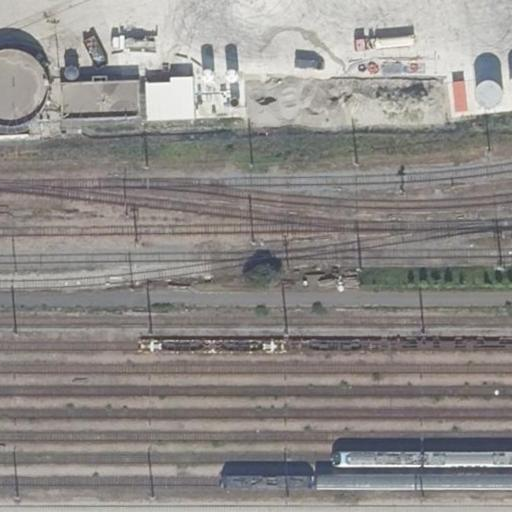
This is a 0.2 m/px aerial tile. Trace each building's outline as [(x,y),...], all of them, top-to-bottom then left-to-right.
[(453,129),(451,0),(293,0),(294,20),(242,20),(242,2),(224,2),(224,46),(279,45),(279,79),(321,79),(321,131),(453,129)] [(45,106),(46,98),(46,97),(45,90),(43,83),(39,76),(34,70),(28,66),(22,62),(15,60),(7,59),(0,60),(0,135),(7,136),(14,135),(21,133),(28,130),(34,125),(39,119),(43,113),(45,106)] [(55,122),(134,118),(133,80),(102,81),(102,75),(86,75),(86,82),(54,84),(55,122)] [(144,82),(144,123),(193,122),(192,81),(144,82)] [(496,101),(497,97),(496,94),(494,91),(492,90),(488,89),(485,89),(482,91),(480,94),(480,97),(480,101),(482,103),(485,105),(488,106),(491,105),(494,103),(496,101)]
